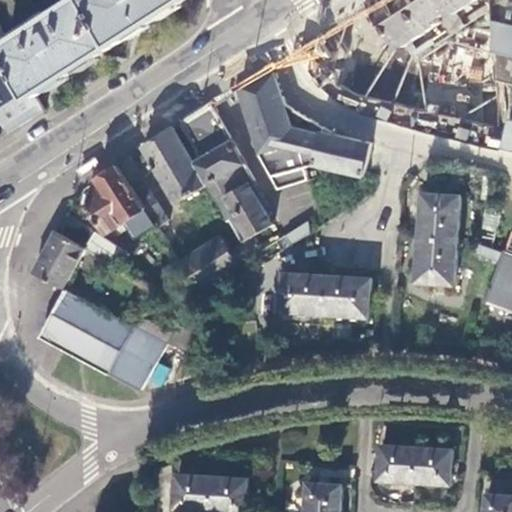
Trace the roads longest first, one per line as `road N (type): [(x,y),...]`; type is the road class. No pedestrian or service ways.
road 1 (tertiary): [(511,400),(381,384),(251,398),(136,431)]
road 2 (residential): [(257,24),(328,112),(368,133),(511,164)]
road 3 (primary): [(257,24),(12,187)]
road 4 (tertiary): [(136,431),(91,422),(37,394),(15,371),(0,333)]
road 5 (tertiary): [(136,431),(28,511)]
